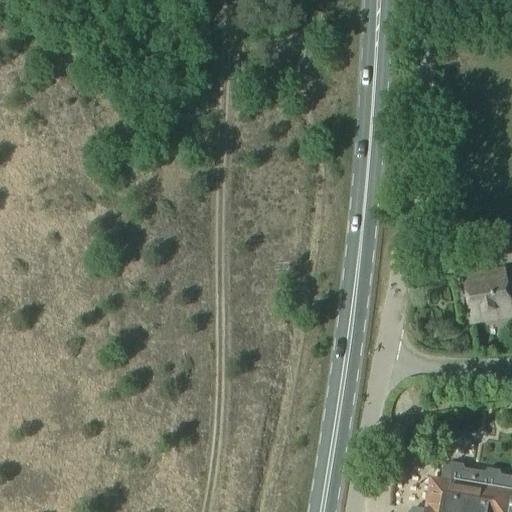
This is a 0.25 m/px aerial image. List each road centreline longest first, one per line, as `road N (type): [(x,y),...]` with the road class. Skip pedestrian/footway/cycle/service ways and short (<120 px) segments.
road 1 (primary): [(325,511),(356,295),(378,0)]
road 2 (unclassified): [(382,358),(413,186),(426,0)]
road 3 (unclassified): [(354,511),(382,358)]
road 4 (unclassified): [(382,358),(511,370)]
